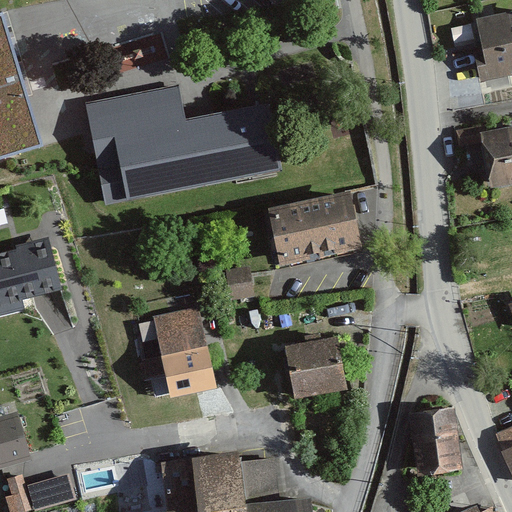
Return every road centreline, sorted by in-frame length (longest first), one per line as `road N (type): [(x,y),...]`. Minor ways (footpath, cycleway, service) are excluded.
road 1 (tertiary): [(445,314),(405,0)]
road 2 (residential): [(350,511),(382,402),(394,315),(445,314)]
road 3 (tertiary): [(511,506),(445,314)]
